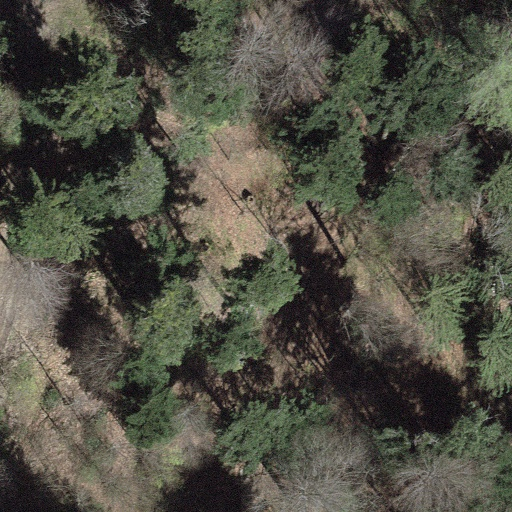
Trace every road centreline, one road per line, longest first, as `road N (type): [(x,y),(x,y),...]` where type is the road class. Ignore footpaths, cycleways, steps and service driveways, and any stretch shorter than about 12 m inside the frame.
road 1 (track): [(450,0),(461,511)]
road 2 (track): [(19,0),(24,61),(0,200)]
